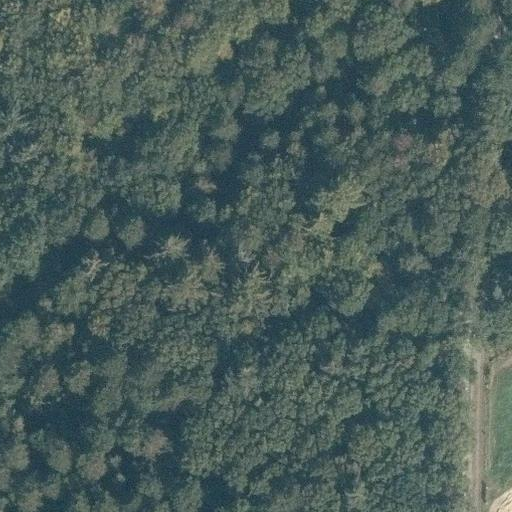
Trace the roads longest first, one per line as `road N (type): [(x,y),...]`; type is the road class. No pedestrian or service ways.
road 1 (unknown): [(506,71),(475,293),(472,511)]
road 2 (unknown): [(289,511),(220,436),(167,401),(35,242),(0,268)]
road 3 (unknown): [(274,0),(124,163),(35,242)]
